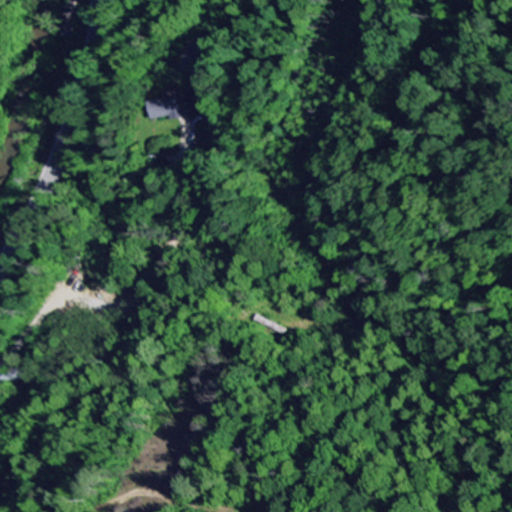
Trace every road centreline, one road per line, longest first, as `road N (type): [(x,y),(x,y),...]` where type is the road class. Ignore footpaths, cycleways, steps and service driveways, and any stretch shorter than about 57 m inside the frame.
road 1 (secondary): [(0,267),(59,152),(95,0)]
road 2 (residential): [(0,367),(67,294),(131,307),(175,247)]
